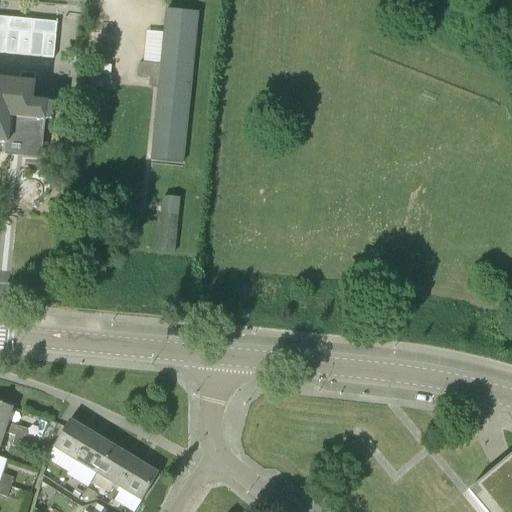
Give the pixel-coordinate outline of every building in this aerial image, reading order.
[(160,79),(152,160),(181,163),(197,13),(167,10),(161,66),(140,63),(138,76),(160,79)] [(57,23),(0,17),(0,54),(53,60),(57,23)] [(102,32),(98,67),(113,69),(117,34),(102,32)] [(0,143),(7,145),(7,143),(14,144),(24,145),(23,156),(39,157),(43,121),(51,122),(53,105),(46,104),(46,103),(32,102),(34,84),(0,80),(0,143)] [(174,254),(178,214),(161,212),(157,252),(174,254)] [(0,404),(0,433),(3,434),(12,409),(0,404)] [(54,448),(76,462),(92,435),(70,421),(54,448)] [(19,427),(15,437),(27,441),(30,431),(19,427)] [(92,435),(76,462),(98,475),(114,448),(92,435)] [(27,441),(15,437),(12,447),(24,451),(27,441)] [(114,448),(98,475),(119,488),(135,461),(114,448)] [(511,511),(511,460),(471,495),(469,492),(467,493),(483,511),(511,511)] [(135,461),(119,488),(142,501),(158,475),(135,461)] [(2,475),(0,481),(0,484),(10,488),(13,478),(2,475)] [(10,488),(0,484),(0,495),(7,498),(10,488)] [(78,499),(82,492),(76,488),(72,495),(78,499)] [(95,492),(88,489),(81,499),(95,499),(95,492)]
